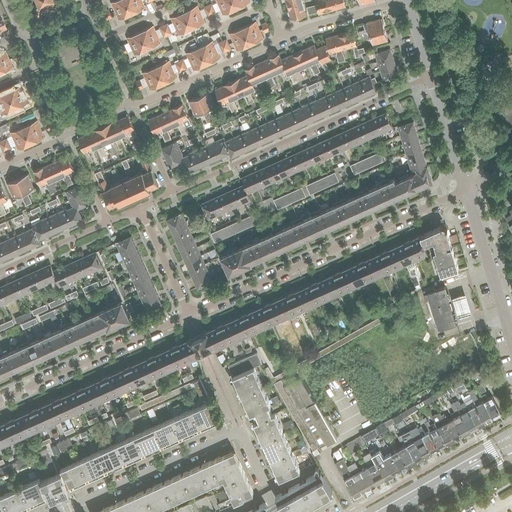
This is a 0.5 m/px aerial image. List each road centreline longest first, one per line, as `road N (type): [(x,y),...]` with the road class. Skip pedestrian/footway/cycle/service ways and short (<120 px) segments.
road 1 (residential): [(431,78),(140,209)]
road 2 (residential): [(0,167),(281,39)]
road 3 (residential): [(188,314),(466,190)]
road 4 (residential): [(61,511),(235,433),(277,511)]
road 5 (residential): [(0,400),(188,314)]
road 6 (residential): [(511,340),(466,190)]
road 7 (secondary): [(375,511),(511,436)]
road 8 (residential): [(140,209),(0,272)]
road 9 (residential): [(281,39),(407,1)]
